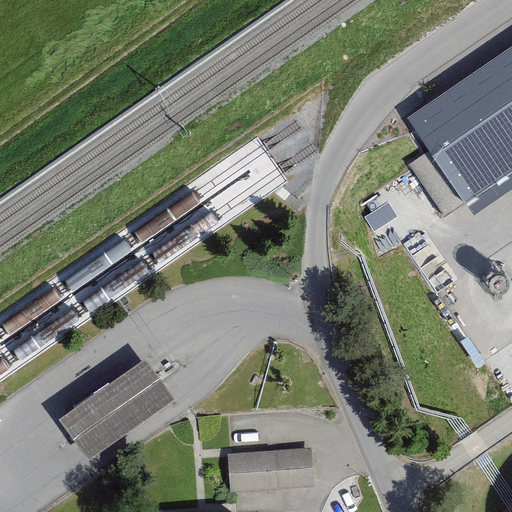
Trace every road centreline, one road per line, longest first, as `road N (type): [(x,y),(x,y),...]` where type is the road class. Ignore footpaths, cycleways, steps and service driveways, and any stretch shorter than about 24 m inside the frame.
road 1 (unknown): [(0,463),(187,330),(251,312),(323,331)]
road 2 (unclassified): [(323,331),(393,511)]
